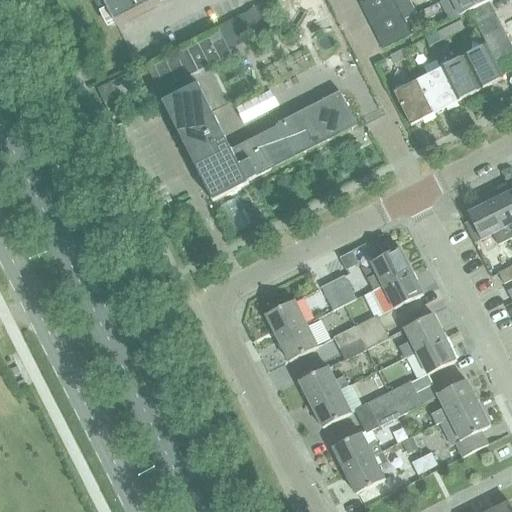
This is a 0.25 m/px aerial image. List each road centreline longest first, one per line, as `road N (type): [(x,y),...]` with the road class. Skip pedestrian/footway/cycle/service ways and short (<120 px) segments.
road 1 (residential): [(310,511),(224,334),(226,298),(413,201)]
road 2 (secondary): [(193,511),(0,126)]
road 3 (secondary): [(0,236),(139,511)]
road 4 (residential): [(511,392),(413,201)]
